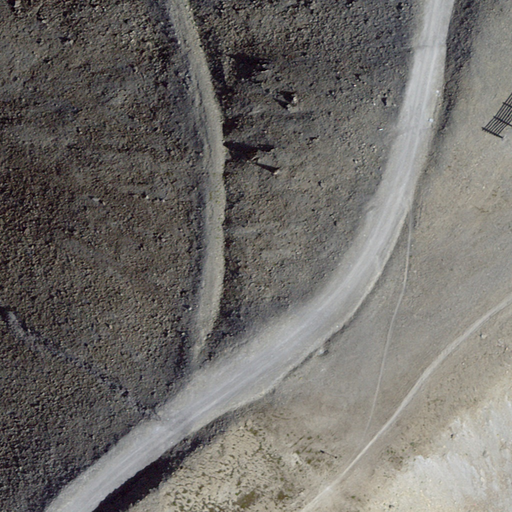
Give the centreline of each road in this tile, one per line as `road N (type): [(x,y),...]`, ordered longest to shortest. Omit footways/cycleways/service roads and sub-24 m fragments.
road 1 (track): [(448,0),(404,189),(338,300),(273,364),(177,424),(85,511)]
road 2 (track): [(511,239),(468,270),(338,300)]
